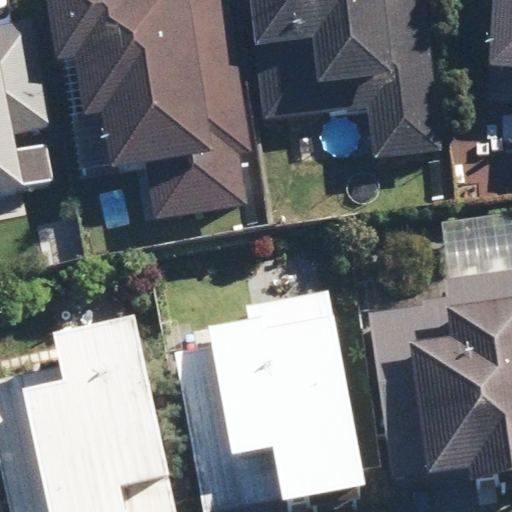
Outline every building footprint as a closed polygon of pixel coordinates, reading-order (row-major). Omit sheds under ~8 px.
[(265,211),(232,0),(60,0),(71,73),(94,69),(102,124),(119,122),(127,174),(153,170),(162,226),(265,211)] [(454,153),(437,0),(256,0),(271,131),(297,129),(301,169),(454,153)] [(511,0),(504,0),(502,108),(511,108),(511,0)] [(0,205),(46,197),(35,144),(72,137),(50,30),(8,39),(6,27),(0,28),(0,205)] [(511,485),(511,267),(447,275),(451,308),(372,318),(393,487),(481,476),(483,489),(511,485)] [(330,511),(383,499),(333,289),(252,309),(254,320),(172,340),(213,511),(265,511),(287,507),(288,511),(330,511)] [(189,511),(155,327),(72,342),(79,376),(4,390),(26,511),(189,511)]
